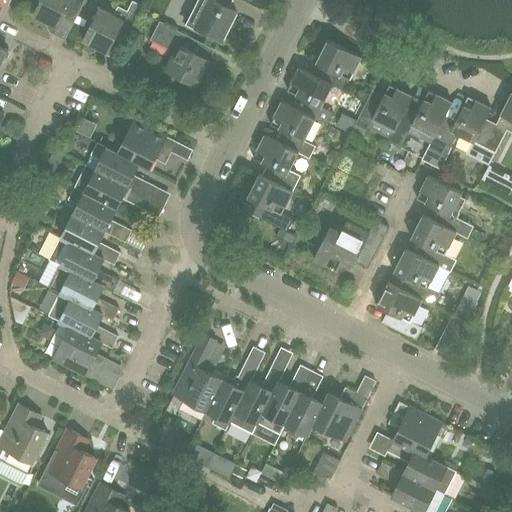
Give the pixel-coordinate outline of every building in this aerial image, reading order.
[(0,0),(0,13),(1,14),(8,0),(0,0)] [(85,0),(41,0),(34,15),(57,27),(63,17),(74,22),(85,0)] [(213,0),(194,0),(184,20),(222,39),(236,11),(213,0)] [(133,1),(128,11),(118,6),(113,15),(99,8),(83,40),(107,52),(118,31),(129,36),(144,7),(133,1)] [(214,64),(210,62),(211,60),(181,45),(187,35),(160,21),(150,40),(174,52),(166,68),(199,85),(202,78),(206,80),(214,64)] [(344,89),(361,55),(328,38),(316,61),(320,62),(314,73),(333,83),(333,84),(344,89)] [(322,105),(333,84),(333,83),(314,73),(300,66),(288,89),(299,95),(294,105),(316,116),(316,118),(327,123),(333,111),(322,105)] [(395,129),(406,107),(412,95),(388,83),(383,95),(373,89),(355,123),(367,129),(373,118),(394,128),(395,129)] [(434,135),(446,113),(451,101),(428,89),(422,100),(416,112),(406,107),(395,129),(394,128),(388,140),(400,147),(412,124),(433,135),(434,135)] [(495,152),(511,120),(511,119),(511,90),(511,91),(501,113),(495,123),(485,117),(473,141),(486,148),(495,152)] [(473,141),(485,117),(490,107),(467,96),(462,106),(456,118),(446,113),(434,135),(433,135),(427,147),(446,157),(458,133),(473,141)] [(305,139),(316,118),(316,116),(294,105),(283,99),(271,123),(282,128),(276,139),(299,150),(299,151),(310,157),(316,145),(305,139)] [(166,163),(177,141),(135,120),(130,130),(118,152),(118,153),(139,163),(149,168),(155,157),(166,163)] [(290,168),(299,151),(299,150),(276,139),(265,133),(254,156),(267,163),(262,174),(293,190),(301,174),(290,168)] [(133,174),(139,163),(118,153),(118,152),(97,141),(91,154),(101,159),(96,169),(149,196),(155,185),(133,174)] [(486,148),(480,161),(488,165),(495,152),(486,148)] [(149,196),(96,169),(86,164),(74,187),(116,208),(122,197),(143,208),(149,196)] [(490,184),(497,169),(488,165),(481,179),(490,184)] [(293,190),(262,174),(259,172),(247,196),(252,199),(246,210),(280,227),(287,231),(293,218),(282,212),(293,190)] [(450,214),(461,192),(427,175),(420,188),(415,198),(427,203),(438,209),(433,220),(456,232),(455,233),(467,239),(473,226),(450,214)] [(111,219),(116,208),(74,187),(68,199),(78,204),(73,214),(105,230),(104,231),(126,242),(132,230),(111,219)] [(99,241),(104,231),(105,230),(73,214),(61,237),(72,242),(104,258),(104,259),(114,264),(121,252),(99,241)] [(444,254),(455,233),(456,232),(433,220),(421,214),(410,237),(421,243),(416,253),(439,265),(438,266),(450,272),(456,260),(444,254)] [(347,219),(341,230),(330,225),(325,235),(313,258),(337,270),(342,259),(354,265),(359,254),(372,260),(389,227),(380,222),(375,220),(369,231),(347,219)] [(291,242),(295,235),(287,231),(280,227),(276,234),(291,242)] [(99,269),(104,259),(104,258),(72,242),(60,264),(103,286),(102,287),(113,292),(119,280),(99,269)] [(427,288),(438,266),(439,265),(416,253),(405,248),(396,263),(393,271),(404,277),(399,287),(422,299),(421,300),(433,306),(439,294),(427,288)] [(98,297),(102,287),(103,286),(60,264),(49,288),(59,293),(70,299),(71,299),(103,315),(102,316),(113,321),(120,308),(98,297)] [(19,285),(25,275),(18,271),(12,282),(19,285)] [(410,321),(421,300),(422,299),(399,287),(388,281),(387,282),(379,297),(376,304),(387,310),(381,321),(416,339),(422,327),(410,321)] [(119,336),(98,325),(102,316),(103,315),(71,299),(70,299),(59,293),(48,315),(60,322),(70,327),(70,326),(102,342),(102,343),(112,349),(119,336)] [(22,324),(31,306),(11,295),(11,302),(13,309),(15,321),(22,324)] [(467,318),(474,305),(471,303),(461,298),(454,311),(464,316),(467,318)] [(97,353),(102,343),(102,342),(70,326),(70,327),(60,322),(51,341),(52,345),(59,348),(54,358),(113,389),(114,389),(125,367),(97,353)] [(449,356),(458,338),(444,331),(435,349),(449,356)] [(206,410),(223,378),(212,373),(217,362),(195,351),(174,393),(206,410)] [(251,379),(252,379),(257,368),(245,362),(234,384),(223,378),(206,410),(216,415),(212,422),(226,429),(230,422),(235,411),(251,379)] [(279,380),(285,369),(273,363),(262,384),(252,379),(251,379),(235,411),(230,422),(252,433),(258,423),(263,412),(279,380)] [(285,423),(312,369),(300,364),(290,385),(279,380),(263,412),(258,423),(278,434),(285,423)] [(313,423),(323,402),(313,397),(323,375),(312,369),(285,423),(307,434),(313,423)] [(346,440),(367,398),(345,387),(340,397),(329,391),(323,402),(313,423),(346,440)] [(426,454),(442,423),(399,401),(388,423),(399,429),(394,440),(425,456),(426,454)] [(0,442),(0,458),(28,472),(49,432),(37,426),(42,415),(20,403),(0,442)] [(91,440),(67,428),(39,484),(62,495),(69,480),(81,486),(97,456),(85,450),(91,440)] [(184,455),(191,441),(174,433),(171,440),(167,447),(184,455)] [(445,494),(457,470),(426,454),(425,456),(394,440),(388,451),(409,462),(404,472),(403,472),(445,494)] [(203,465),(207,467),(211,460),(215,453),(191,441),(184,455),(203,465)] [(232,473),(236,465),(237,464),(228,459),(224,467),(221,474),(230,478),(231,476),(232,473)] [(424,511),(434,511),(444,494),(445,494),(403,472),(404,472),(383,461),(377,473),(398,484),(392,496),(421,511),(424,511)] [(245,473),(246,470),(236,465),(232,473),(243,478),(245,473)] [(490,488),(497,474),(487,468),(480,482),(490,488)] [(283,484),(288,474),(278,469),(276,474),(273,479),(277,481),(283,484)] [(323,485),(326,478),(327,476),(315,470),(310,479),(323,485)] [(124,495),(101,483),(86,511),(121,511),(117,510),(124,495)] [(480,511),(484,504),(482,503),(477,500),(473,508),(480,511)]
